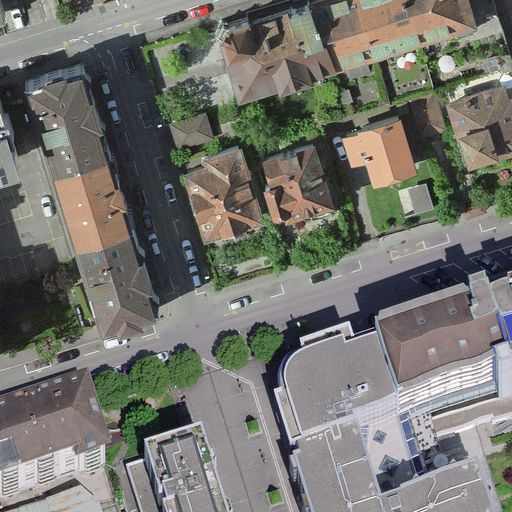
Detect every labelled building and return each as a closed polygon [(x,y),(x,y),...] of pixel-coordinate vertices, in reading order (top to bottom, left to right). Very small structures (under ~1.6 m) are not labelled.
[(0,0),(0,19),(23,12),(19,0),(0,0)] [(511,41),(499,0),(309,0),(220,27),(241,102),(447,39),(464,95),(452,98),(473,167),(511,154),(511,41)] [(90,64),(29,83),(105,327),(166,308),(90,64)] [(411,101),(422,139),(443,133),(432,95),(411,101)] [(0,169),(29,161),(15,111),(0,115),(0,169)] [(177,147),(211,137),(204,113),(170,123),(177,147)] [(363,132),(348,137),(356,165),(372,160),(379,182),(424,169),(408,115),(362,128),(363,132)] [(287,215),(289,223),(340,208),(333,183),(337,182),(322,132),(264,149),(275,185),(271,186),(281,217),(287,215)] [(267,221),(244,146),(206,157),(208,164),(186,171),(207,240),(267,221)] [(408,186),(415,211),(433,206),(426,181),(408,186)] [(278,241),(284,259),(295,255),(290,237),(278,241)] [(511,289),(312,354),(278,407),(311,511),(499,511),(489,480),(395,510),(369,431),(511,385),(511,289)] [(80,404),(0,429),(0,511),(231,511),(212,450),(128,476),(139,511),(0,511),(0,494),(1,494),(5,508),(120,472),(116,458),(99,404),(97,399),(80,404)] [(104,511),(98,492),(30,511),(104,511)]
